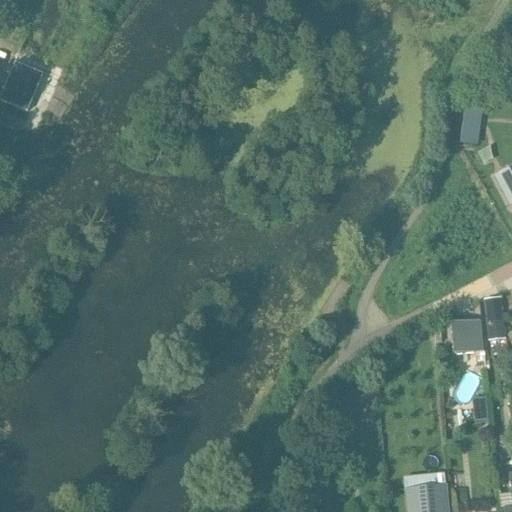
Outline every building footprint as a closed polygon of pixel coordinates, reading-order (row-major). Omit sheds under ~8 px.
[(2,92),(0,97),(0,101),(26,113),(42,76),(14,64),(2,92)] [(1,113),(0,115),(0,125),(18,133),(22,122),(1,113)] [(471,123),(465,126),(473,142),(479,139),(471,123)] [(12,140),(6,137),(0,133),(0,143),(8,148),(12,140)] [(511,204),(511,168),(493,179),(509,206),(511,204)] [(499,298),(485,299),(485,302),(485,305),(487,321),(488,338),(502,336),(501,320),(499,298)] [(483,353),(479,323),(454,325),(457,356),(483,353)] [(485,405),(472,407),(473,420),(486,418),(485,405)] [(447,511),(444,475),(403,479),(406,511),(447,511)] [(511,511),(511,483),(510,483),(511,498),(500,499),(501,511),(511,511)]
